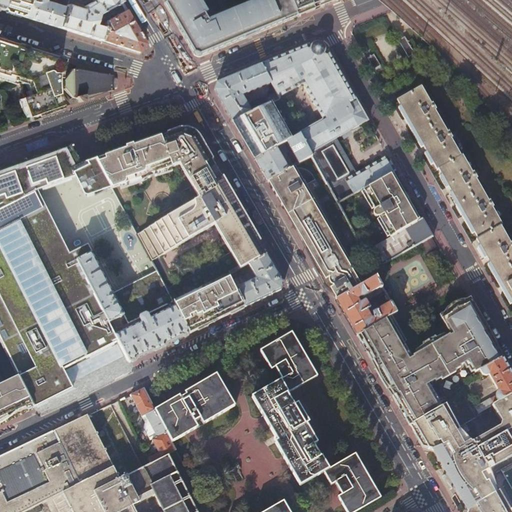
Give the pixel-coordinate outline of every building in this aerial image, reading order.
[(12,0),(4,0),(2,11),(8,13),(12,0)] [(23,18),(28,0),(12,0),(8,13),(13,14),(23,18)] [(44,0),(28,0),(23,18),(41,23),(59,28),(65,9),(55,7),(56,3),(53,2),(52,5),(44,3),(44,0)] [(120,3),(118,0),(77,0),(79,2),(81,0),(91,0),(94,4),(92,5),(90,3),(83,7),(84,10),(81,12),(65,7),(65,9),(59,28),(138,53),(144,45),(135,28),(125,11),(105,23),(103,30),(94,27),(97,16),(120,3)] [(202,57),(230,45),(216,17),(207,4),(205,0),(173,0),(165,5),(194,54),(202,57)] [(230,45),(281,24),(298,17),(291,0),(257,0),(216,17),(230,45)] [(291,0),(298,17),(301,16),(299,12),(318,4),(320,8),(339,0),(291,0)] [(395,40),(405,58),(411,54),(401,37),(395,40)] [(50,113),(61,109),(58,102),(58,101),(57,96),(56,89),(56,90),(56,79),(58,79),(63,61),(0,41),(0,75),(5,77),(6,75),(15,78),(17,85),(19,84),(25,98),(20,100),(26,118),(36,115),(37,118),(50,113)] [(390,174),(395,171),(387,156),(356,174),(354,175),(334,141),(337,139),(367,122),(328,53),(325,51),(324,48),(323,46),(320,44),(318,44),(317,44),(315,44),(313,45),(312,46),(307,46),(261,65),(272,84),(277,94),(279,98),(288,93),(303,84),(323,120),(308,129),(299,134),(300,135),(310,154),(312,157),(311,157),(337,204),(361,190),(390,174)] [(370,54),(364,58),(371,70),(377,66),(370,54)] [(112,91),(112,76),(106,75),(106,74),(77,65),(74,69),(71,69),(60,84),(71,99),(67,102),(61,94),(57,96),(58,101),(58,102),(61,109),(73,105),(106,93),(106,92),(112,91)] [(226,111),(233,122),(270,104),(280,99),(279,98),(277,94),(257,104),(256,101),(247,105),(242,97),(272,84),(261,65),(217,84),(214,91),(226,111)] [(432,166),(455,153),(415,83),(390,97),(402,117),(428,163),(431,167),(432,166)] [(288,93),(308,129),(323,120),(303,84),(288,93)] [(252,155),(255,160),(281,146),(287,143),(291,140),(270,104),(233,122),(242,139),(249,150),(252,155)] [(176,308),(190,334),(245,308),(230,277),(236,273),(239,271),(244,268),(248,266),(267,254),(261,245),(254,232),(245,217),(204,147),(197,134),(194,132),(190,130),(187,129),(183,129),(145,143),(96,161),(108,184),(109,183),(112,188),(118,186),(120,189),(121,189),(127,187),(134,185),(142,181),(150,178),(158,176),(165,174),(172,171),(171,168),(179,165),(199,199),(136,235),(151,261),(214,226),(230,253),(167,291),(176,308)] [(299,164),(311,157),(312,157),(310,154),(300,135),(291,140),(287,143),(299,164)] [(356,174),(337,139),(334,141),(354,175),(356,174)] [(262,173),(267,182),(293,167),(281,146),(255,160),(262,173)] [(455,153),(432,166),(450,198),(472,236),(495,223),(496,222),(456,152),(455,153)] [(0,161),(0,190),(3,189),(38,176),(26,153),(0,161)] [(38,176),(3,189),(89,355),(119,341),(117,336),(114,331),(110,323),(78,262),(46,207),(89,192),(118,241),(135,232),(108,184),(96,161),(57,171),(38,176)] [(275,196),(282,207),(310,192),(295,166),(293,167),(267,182),(275,196)] [(376,216),(389,238),(418,222),(390,174),(361,190),(373,210),(374,210),(375,210),(377,211),(378,214),(377,215),(376,216)] [(308,253),(321,274),(349,258),(310,192),(282,207),(308,253)] [(373,270),(433,236),(429,229),(423,219),(418,222),(389,238),(363,252),(373,270)] [(472,236),(470,237),(473,242),(502,291),(511,307),(511,306),(511,252),(495,223),(472,236)] [(136,235),(135,232),(118,241),(102,249),(92,255),(128,324),(139,318),(140,318),(145,315),(147,316),(148,318),(151,317),(152,319),(176,308),(167,291),(163,284),(151,261),(136,235)] [(435,245),(431,238),(422,243),(426,250),(435,245)] [(277,271),(267,254),(248,266),(256,280),(243,286),(236,273),(230,277),(245,308),(281,291),(282,287),(283,283),(277,271)] [(128,324),(92,255),(83,259),(78,262),(110,323),(113,322),(117,330),(128,324)] [(330,290),(336,300),(364,284),(349,258),(321,274),(330,290)] [(386,318),(395,312),(390,302),(378,309),(375,303),(369,307),(367,303),(369,302),(367,299),(360,303),(358,299),(360,298),(363,297),(374,291),(377,295),(384,291),(376,276),(364,284),(336,300),(346,318),(356,335),(384,319),(386,318)] [(417,353),(425,366),(433,381),(434,381),(434,382),(440,379),(441,381),(455,373),(454,371),(460,368),(459,366),(468,361),(475,373),(477,372),(479,371),(502,358),(489,334),(469,300),(442,316),(452,334),(451,335),(449,336),(448,335),(417,353)] [(119,341),(130,363),(158,349),(190,334),(176,308),(152,319),(151,317),(148,318),(147,316),(145,315),(140,318),(139,318),(139,319),(141,323),(117,336),(119,341)] [(114,331),(117,336),(141,323),(139,319),(139,318),(128,324),(117,330),(114,331)] [(391,338),(396,335),(386,318),(384,319),(392,333),(389,335),(391,338)] [(367,353),(391,338),(389,335),(392,333),(384,319),(356,335),(363,347),(367,353)] [(278,374),(306,358),(299,345),(296,347),(288,334),(262,350),(269,362),(266,363),(270,370),(274,368),(278,374)] [(402,344),(396,335),(391,338),(401,356),(404,353),(399,345),(402,344)] [(371,361),(376,370),(401,356),(391,338),(367,353),(371,361)] [(47,375),(58,397),(59,396),(109,373),(130,363),(119,341),(89,355),(47,375)] [(382,380),(387,388),(425,366),(417,353),(412,356),(413,357),(408,360),(404,362),(401,356),(376,370),(382,380)] [(315,374),(306,358),(278,374),(281,380),(254,396),(259,406),(315,374)] [(492,402),(494,405),(511,394),(511,375),(502,358),(479,371),(482,375),(483,376),(484,376),(485,376),(486,376),(489,375),(492,380),(490,381),(492,385),(494,384),(499,393),(497,395),(496,396),(494,398),(491,400),(492,402)] [(395,402),(409,425),(440,407),(436,400),(433,402),(424,386),(433,381),(425,366),(387,388),(395,402)] [(316,376),(315,374),(259,406),(261,409),(259,410),(270,429),(272,427),(279,440),(277,441),(280,447),(307,431),(304,425),(306,424),(299,412),(302,410),(297,402),(293,404),(287,393),(316,376)] [(218,376),(214,379),(227,404),(233,400),(218,376)] [(0,424),(6,422),(18,416),(35,408),(24,386),(20,377),(0,385),(0,424)] [(227,404),(214,379),(205,384),(204,381),(185,392),(186,395),(180,398),(179,396),(166,403),(167,405),(155,412),(166,433),(170,440),(183,432),(184,435),(197,427),(194,422),(200,418),(203,424),(222,412),(221,410),(228,406),(227,404)] [(155,412),(143,389),(130,395),(145,423),(149,421),(157,437),(157,438),(166,433),(155,412)] [(511,511),(511,394),(494,405),(491,406),(500,423),(499,428),(470,444),(461,435),(460,436),(457,428),(444,405),(440,407),(409,425),(417,440),(423,442),(428,450),(434,451),(446,472),(452,469),(455,474),(454,475),(454,476),(454,478),(454,479),(455,479),(456,480),(457,480),(459,480),(462,486),(456,489),(461,498),(463,497),(465,501),(463,502),(464,503),(466,502),(468,505),(466,506),(467,507),(468,506),(470,508),(468,509),(468,510),(467,511),(511,511)] [(464,394),(445,404),(456,424),(457,426),(476,415),(464,394)] [(85,417),(53,432),(72,471),(79,484),(90,504),(122,488),(118,480),(117,479),(85,417)] [(307,431),(280,447),(284,454),(283,454),(296,474),(323,457),(322,456),(321,457),(314,445),(318,443),(314,436),(311,438),(307,431)] [(72,471),(53,432),(0,457),(0,511),(23,511),(61,493),(79,484),(72,471)] [(175,450),(170,440),(166,433),(157,438),(157,437),(151,440),(161,457),(167,454),(175,450)] [(197,511),(167,454),(161,457),(156,460),(150,463),(126,476),(118,480),(122,488),(134,511),(197,511)] [(296,474),(283,454),(282,455),(293,475),(295,473),(303,485),(296,474)] [(148,458),(150,463),(156,460),(154,455),(148,458)] [(330,469),(323,457),(296,474),(303,485),(327,472),(334,484),(335,484),(342,496),(341,497),(349,511),(356,511),(357,511),(339,482),(363,468),(363,467),(360,468),(353,456),(330,469)] [(339,482),(357,511),(378,499),(371,487),(374,486),(363,468),(339,482)] [(134,511),(122,488),(90,504),(79,484),(61,493),(70,511),(134,511)]
